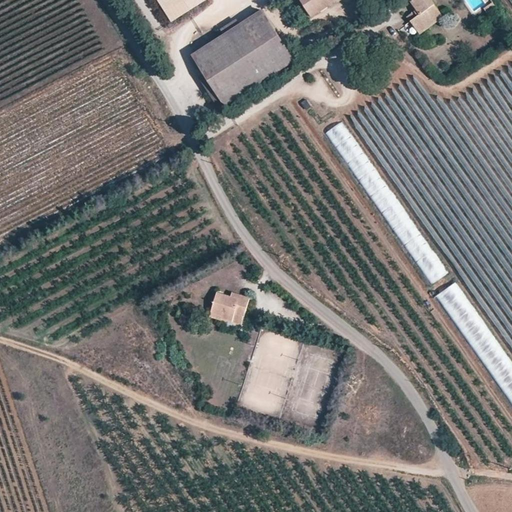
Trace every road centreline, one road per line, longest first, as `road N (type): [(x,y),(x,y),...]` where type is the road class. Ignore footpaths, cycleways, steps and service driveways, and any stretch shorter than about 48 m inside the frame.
road 1 (unclassified): [(474,511),(408,387),(264,257),(228,213),(111,0)]
road 2 (track): [(0,325),(188,417),(452,471)]
road 3 (unknown): [(195,144),(342,61)]
road 4 (unknown): [(155,75),(290,0)]
